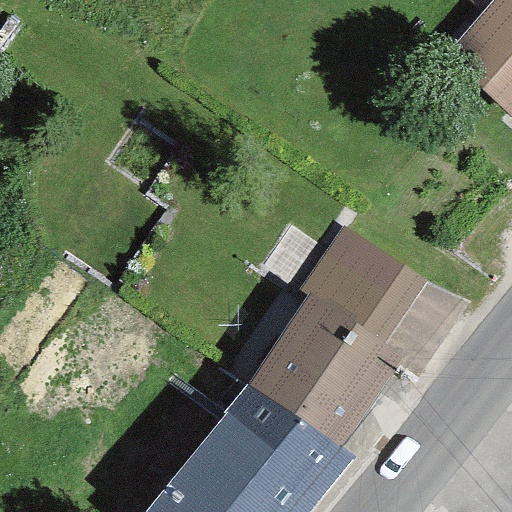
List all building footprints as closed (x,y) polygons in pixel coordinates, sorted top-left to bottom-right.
[(511,0),(509,0),(454,60),(510,111),(511,108),(511,0)] [(300,301),(314,310),(360,241),(347,233),(300,301)] [(314,310),(321,315),(369,246),(360,241),(314,310)] [(421,285),(369,246),(321,315),(373,351),(421,285)] [(373,351),(321,315),(260,392),(341,452),(398,369),(373,351)] [(304,511),(348,458),(341,452),(260,392),(163,511),(304,511)]
